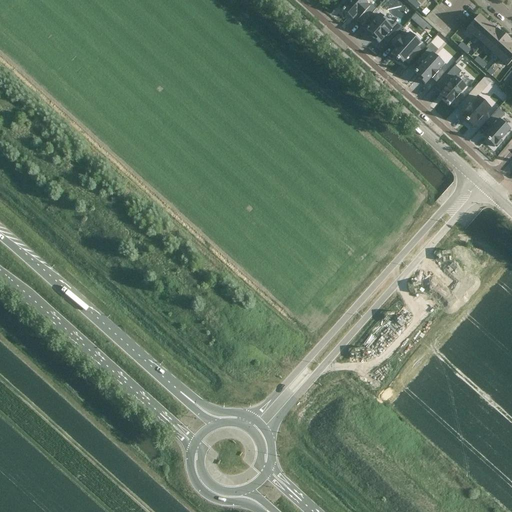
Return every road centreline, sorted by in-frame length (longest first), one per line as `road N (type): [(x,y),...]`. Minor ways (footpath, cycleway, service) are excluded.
road 1 (residential): [(0,93),(115,168),(253,287),(357,175),(201,30)]
road 2 (tertiary): [(268,436),(483,186)]
road 3 (tertiary): [(472,176),(250,417)]
road 4 (residential): [(511,189),(301,0)]
road 5 (tertiary): [(472,176),(276,0)]
road 6 (track): [(190,511),(0,340)]
road 7 (secondary): [(185,395),(0,236)]
road 8 (secondary): [(0,273),(165,418)]
